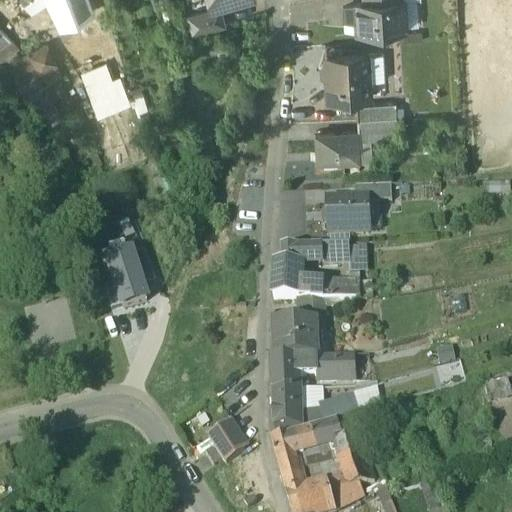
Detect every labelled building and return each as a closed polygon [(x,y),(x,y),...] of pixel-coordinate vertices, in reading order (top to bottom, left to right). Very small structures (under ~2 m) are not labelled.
[(45,0),(59,25),(91,11),(86,0),(45,0)] [(397,0),(362,2),(355,2),(342,5),(342,16),(355,17),(355,30),(403,28),(401,0),(397,0)] [(210,4),(185,11),(189,31),(224,21),(219,4),(210,6),(210,4)] [(0,61),(18,48),(0,30),(0,61)] [(26,56),(9,66),(16,79),(15,80),(36,111),(46,104),(40,95),(40,82),(35,71),(39,69),(44,80),(58,72),(45,45),(30,53),(26,55),(26,56)] [(365,54),(324,56),(324,60),(320,65),(320,73),(325,78),(326,98),(367,96),(365,54)] [(111,64),(83,75),(97,111),(125,100),(111,64)] [(50,102),(46,104),(36,111),(47,125),(59,117),(50,102)] [(395,102),(355,104),(356,118),(395,116),(395,102)] [(395,116),(356,118),(356,130),(357,130),(357,131),(396,129),(395,116)] [(356,130),(314,132),(315,151),(318,151),(320,178),(344,176),(344,171),(359,170),(357,131),(357,130),(356,130)] [(391,190),(355,192),(356,206),(368,205),(368,206),(392,205),(391,190)] [(356,206),(328,207),(329,239),(369,237),(368,206),(368,205),(356,206)] [(349,250),(321,252),(322,270),(350,268),(349,250)] [(321,252),(300,253),(301,270),(303,270),(322,270),(321,252)] [(300,253),(282,254),(283,270),(274,270),(273,306),(312,306),(311,287),(302,287),(303,270),(301,270),(300,253)] [(144,255),(133,259),(142,290),(156,286),(144,255)] [(132,259),(110,266),(117,288),(125,312),(147,305),(132,259)] [(351,286),(311,287),(312,306),(312,307),(324,307),(360,306),(359,288),(359,284),(351,285),(351,286)] [(372,287),(359,288),(360,306),(372,305),(372,294),(372,287)] [(113,316),(125,312),(117,288),(105,292),(113,316)] [(312,307),(298,308),(299,331),(316,330),(316,332),(325,331),(324,307),(312,307)] [(299,331),(275,332),(277,367),(298,366),(318,365),(316,332),(316,330),(299,331)] [(353,364),(300,367),(300,384),(318,383),(318,388),(337,387),(336,382),(354,380),(353,364)] [(277,367),(273,367),(273,401),(301,400),(300,384),(300,367),(298,367),(298,366),(277,367)] [(378,396),(354,403),(358,419),(359,422),(381,415),(378,396)] [(301,400),(273,401),(275,439),(302,438),(301,422),(301,400)] [(474,402),(462,406),(465,424),(479,422),(474,402)] [(354,403),(320,415),(321,419),(324,431),(358,419),(354,403)] [(321,419),(301,422),(302,438),(324,431),(321,419)] [(356,423),(337,429),(341,443),(336,444),(337,450),(362,444),(356,423)] [(337,429),(298,441),(303,460),(331,451),(335,445),(336,444),(341,443),(337,429)] [(229,439),(221,438),(210,447),(215,454),(223,467),(228,474),(245,460),(246,457),(234,439),(231,438),(229,439)] [(298,441),(272,449),(275,465),(281,482),(299,477),(295,465),(304,463),(303,460),(298,441)] [(366,459),(362,444),(337,450),(342,466),(366,459)] [(223,467),(215,454),(206,460),(214,472),(223,467)] [(366,459),(342,466),(346,481),(348,487),(351,496),(361,494),(375,489),(366,459)] [(342,466),(321,471),(325,486),(346,481),(342,466)] [(299,477),(281,482),(289,511),(334,511),(328,492),(327,492),(304,499),(299,477)] [(346,481),(325,486),(327,492),(328,492),(342,488),(348,487),(346,481)] [(348,487),(342,488),(344,498),(351,496),(348,487)] [(342,488),(328,492),(334,511),(348,511),(344,498),(342,488)] [(446,511),(438,490),(423,495),(429,511),(446,511)] [(351,496),(344,498),(348,511),(352,511),(365,505),(361,494),(351,496)] [(160,495),(141,506),(144,511),(154,511),(166,506),(160,495)] [(387,496),(378,502),(381,511),(389,511),(393,511),(387,496)]
